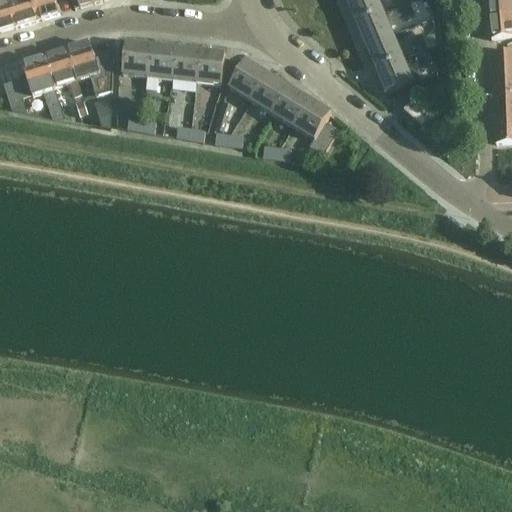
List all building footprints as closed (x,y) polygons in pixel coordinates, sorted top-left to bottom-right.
[(0,0),(0,35),(16,31),(6,0),(0,0)] [(6,0),(16,31),(37,24),(30,0),(6,0)] [(30,0),(37,24),(60,17),(54,0),(30,0)] [(104,4),(102,0),(75,0),(79,11),(104,4)] [(376,0),(353,0),(346,3),(355,26),(383,15),(376,0)] [(393,0),(397,8),(407,4),(404,0),(393,0)] [(511,0),(487,0),(488,0),(490,21),(511,17),(511,0)] [(407,4),(397,8),(403,22),(412,18),(407,4)] [(383,15),(355,26),(365,49),(393,38),(383,15)] [(511,17),(490,21),(492,42),(511,39),(511,38),(511,36),(511,17)] [(393,38),(365,49),(375,72),(403,61),(393,38)] [(412,42),(417,55),(427,51),(421,38),(412,42)] [(89,46),(67,53),(77,84),(89,81),(95,101),(113,96),(113,52),(93,58),(89,46)] [(122,78),(147,81),(151,49),(125,46),(122,78)] [(151,49),(147,81),(172,84),(175,52),(151,49)] [(427,51),(417,55),(423,69),(432,65),(427,51)] [(175,52),(172,84),(196,86),(200,55),(175,52)] [(67,53),(44,60),(54,91),(69,87),(73,102),(82,100),(77,84),(67,53)] [(511,54),(492,56),(493,79),(511,78),(511,54)] [(200,55),(196,86),(222,89),(226,58),(200,55)] [(44,60),(21,67),(32,101),(43,98),(51,122),(64,124),(54,91),(44,60)] [(403,61),(375,72),(385,96),(413,85),(403,61)] [(229,91),(251,104),(267,78),(245,65),(229,91)] [(267,78),(251,104),(272,117),(288,90),(267,78)] [(511,78),(493,79),(495,124),(511,123),(511,78)] [(27,117),(17,85),(3,89),(11,113),(27,117)] [(288,90),(272,117),(293,130),(309,103),(288,90)] [(309,103),(293,130),(314,143),(309,152),(323,160),(338,135),(324,127),(331,116),(309,103)] [(411,104),(403,113),(404,114),(422,129),(430,120),(411,104)] [(84,105),(76,108),(80,121),(88,119),(84,105)] [(130,113),(129,122),(127,133),(141,135),(142,125),(140,124),(141,115),(130,113)] [(511,123),(495,124),(496,147),(511,146),(511,123)] [(142,125),(141,135),(154,137),(156,127),(142,125)] [(173,131),(164,130),(163,139),(172,140),(173,131)] [(176,141),(190,143),(191,133),(178,131),(176,141)] [(191,133),(190,143),(203,145),(205,135),(191,133)] [(215,147),(228,149),(230,139),(216,137),(215,147)] [(230,139),(228,149),(242,151),(243,141),(230,139)] [(263,160),(277,162),(278,153),(264,151),(263,160)] [(278,153),(277,162),(291,164),(292,155),(278,153)]
